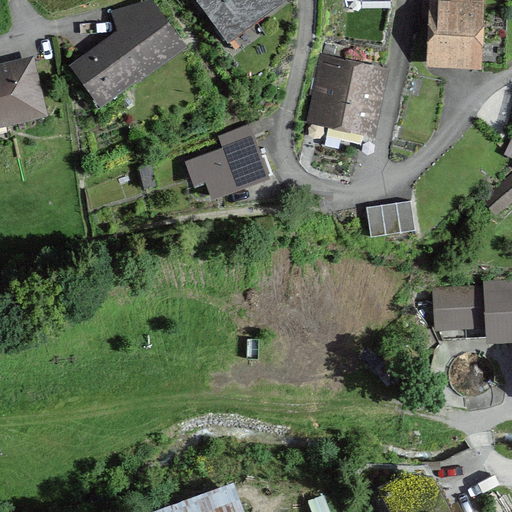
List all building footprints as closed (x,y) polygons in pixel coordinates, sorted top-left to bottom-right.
[(274,0),(198,0),(227,39),(258,16),(257,13),(274,0)] [(432,0),(432,55),(473,55),(474,11),(471,11),(471,0),(432,0)] [(176,44),(146,3),(116,12),(123,34),(92,58),(96,64),(77,78),(95,103),(176,44)] [(361,140),(364,128),(368,129),(381,70),(327,59),(314,118),(329,121),(327,133),(329,136),(358,142),(361,140)] [(0,119),(41,109),(29,63),(0,69),(0,119)] [(200,160),(213,195),(271,173),(264,155),(259,157),(253,140),(200,160)] [(511,176),(485,199),(496,211),(511,198),(511,176)] [(415,229),(411,200),(366,206),(371,236),(415,229)] [(491,322),(492,336),(510,335),(507,284),(489,285),(489,288),(436,291),(438,325),(491,322)] [(404,342),(384,360),(396,372),(415,354),(404,342)] [(455,511),(454,509),(449,511),(447,511),(430,479),(405,478),(385,489),(398,511),(455,511)] [(331,511),(324,493),(310,498),(314,511),(331,511)] [(240,511),(236,502),(208,511),(240,511)]
